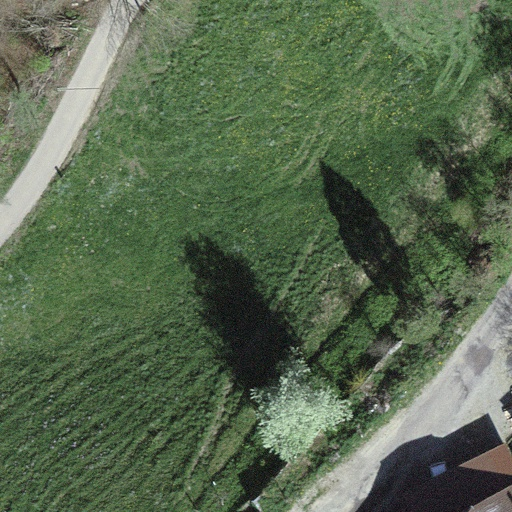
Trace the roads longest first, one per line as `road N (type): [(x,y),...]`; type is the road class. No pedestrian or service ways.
road 1 (unclassified): [(0,246),(29,217),(90,109),(134,0)]
road 2 (unclassified): [(511,312),(391,486),(361,511)]
